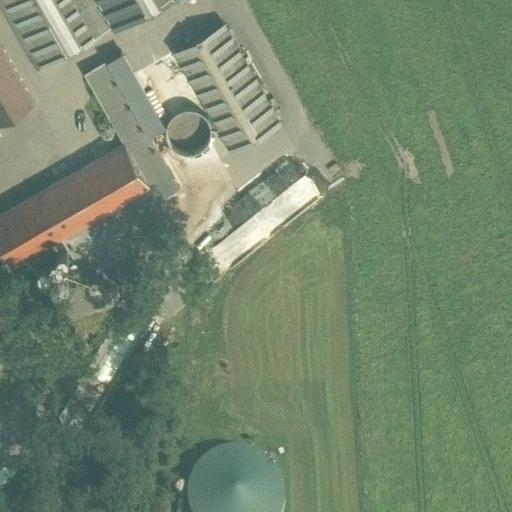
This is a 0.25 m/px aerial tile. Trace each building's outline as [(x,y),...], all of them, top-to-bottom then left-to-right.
[(98,0),(1,0),(39,66),(113,25),(98,0)] [(101,0),(115,24),(157,0),(101,0)] [(279,122),(223,24),(175,51),(232,149),(279,122)] [(0,40),(0,121),(35,102),(0,40)] [(126,141),(159,199),(180,187),(152,139),(106,58),(86,70),(126,141)] [(182,109),(179,110),(174,115),(170,121),(169,129),(170,136),(174,142),(180,147),(187,149),(194,148),(201,145),(206,140),(209,132),(210,125),(207,118),(203,113),(197,109),(190,108),(182,109)] [(159,199),(126,141),(0,212),(0,240),(12,261),(61,233),(77,261),(166,211),(159,199)]
